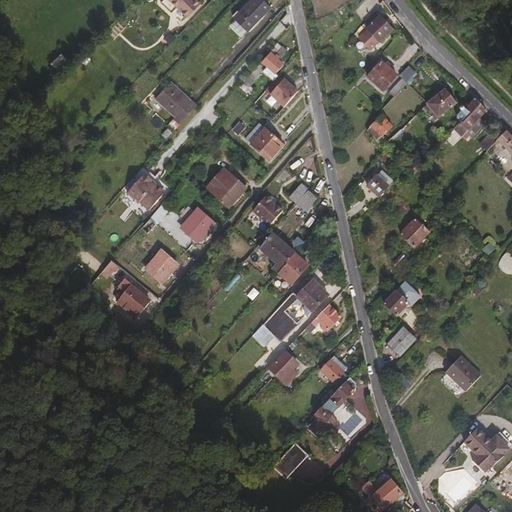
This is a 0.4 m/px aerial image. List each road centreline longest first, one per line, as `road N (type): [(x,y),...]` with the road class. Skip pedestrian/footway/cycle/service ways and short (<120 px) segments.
road 1 (residential): [(296,0),(372,371),(425,511)]
road 2 (tertiary): [(395,0),(511,123)]
